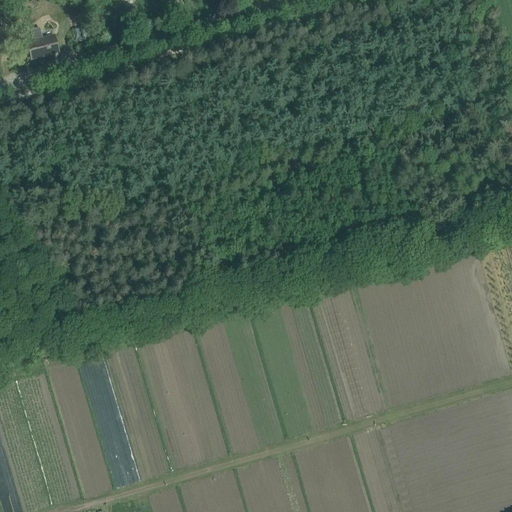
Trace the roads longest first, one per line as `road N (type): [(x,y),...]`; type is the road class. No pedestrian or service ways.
road 1 (track): [(511,217),(0,357)]
road 2 (unclassified): [(0,87),(302,0)]
